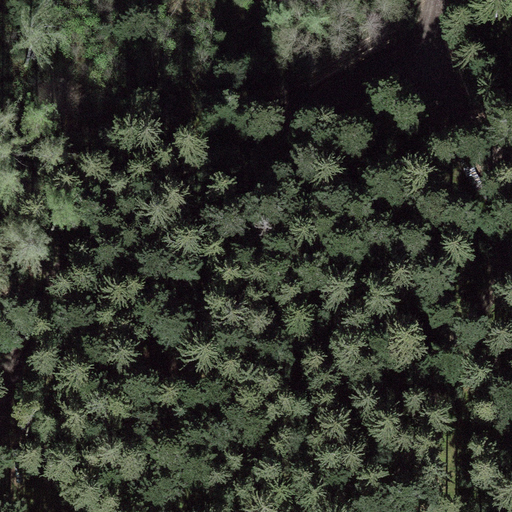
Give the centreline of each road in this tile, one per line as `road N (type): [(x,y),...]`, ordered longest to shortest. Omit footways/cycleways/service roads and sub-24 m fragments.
road 1 (track): [(0,438),(36,321),(68,253),(199,161),(401,82),(420,35),(420,0)]
road 2 (track): [(123,215),(72,511)]
road 3 (track): [(420,35),(511,200)]
